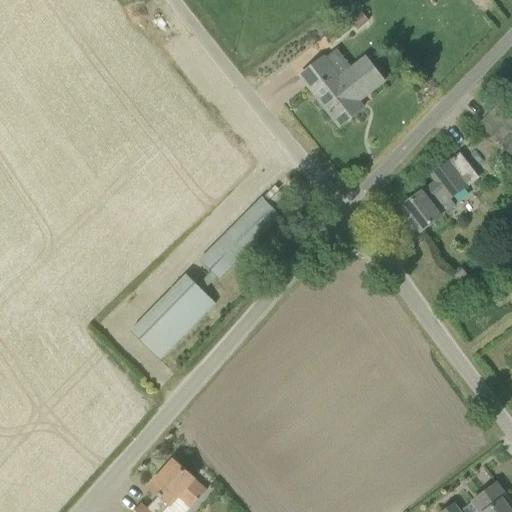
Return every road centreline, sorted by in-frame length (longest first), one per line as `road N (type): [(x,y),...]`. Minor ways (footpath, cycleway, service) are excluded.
road 1 (unclassified): [(80,511),(343,212)]
road 2 (unclassified): [(511,427),(343,212)]
road 3 (unclassified): [(343,212),(174,0)]
road 4 (unclassified): [(343,212),(511,38)]
